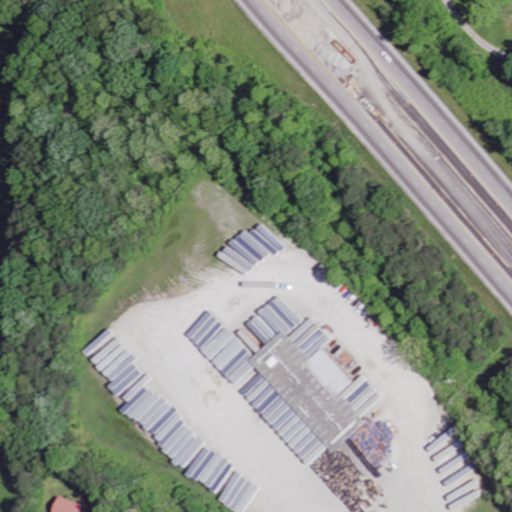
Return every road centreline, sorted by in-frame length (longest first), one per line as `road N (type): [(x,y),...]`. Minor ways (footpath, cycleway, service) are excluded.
road 1 (motorway): [(267,0),(511,281)]
road 2 (motorway): [(511,214),(325,0)]
